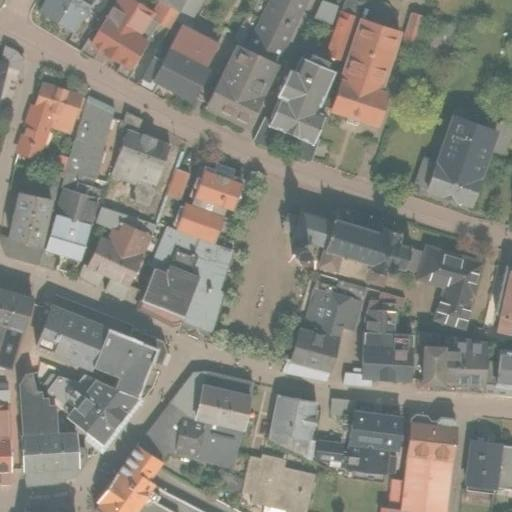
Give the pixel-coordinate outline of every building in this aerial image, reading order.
[(51,0),(43,13),(76,33),(96,0),(51,0)] [(144,0),(118,0),(93,43),(140,70),(158,40),(149,35),(160,16),(146,8),(149,2),(144,0)] [(155,0),(172,9),(181,11),(198,18),(206,0),(155,0)] [(271,0),(248,51),(277,65),(308,0),(271,0)] [(341,3),(330,0),(319,0),(315,16),(335,22),(341,3)] [(331,51),(352,57),(365,16),(345,9),(331,51)] [(428,14),(415,9),(408,30),(405,38),(418,42),(428,14)] [(408,30),(365,16),(352,57),(334,110),(384,126),(397,89),(389,87),(405,38),(408,30)] [(188,20),(159,78),(199,98),(229,41),(188,20)] [(239,47),(210,110),(252,131),(282,67),(277,65),(248,51),(239,47)] [(283,96),(271,123),(317,142),(328,115),(319,111),(337,69),(302,54),(296,68),(290,66),(278,94),(283,96)] [(83,96),(40,81),(15,152),(39,160),(50,128),(70,135),(83,96)] [(119,109),(92,96),(61,176),(95,186),(119,109)] [(477,208),(504,128),(457,112),(429,191),(477,208)] [(172,149),(126,135),(114,174),(161,188),(172,149)] [(209,177),(198,173),(186,207),(220,219),(223,214),(230,216),(240,187),(230,184),(233,176),(212,169),(209,177)] [(64,188),(56,213),(93,224),(101,200),(64,188)] [(52,198),(18,190),(7,240),(41,247),(52,198)] [(186,207),(178,204),(168,232),(210,247),(220,219),(186,207)] [(282,229),(292,232),(291,237),(297,239),(319,246),(323,248),(318,266),(337,272),(337,271),(383,286),(387,273),(391,275),(395,273),(395,269),(394,266),(401,268),(402,270),(405,269),(404,267),(417,271),(422,252),(410,248),(411,247),(410,245),(408,246),(400,244),(400,241),(398,240),(399,238),(398,238),(399,234),(402,232),(400,230),(397,232),(391,229),(384,227),(381,225),(380,226),(381,228),(379,232),(366,228),(368,226),(365,225),(364,227),(351,223),(354,214),(337,209),(336,211),(332,210),(331,211),(331,212),(330,214),(330,215),(330,216),(330,217),(331,219),(331,220),(329,219),(329,220),(299,210),(298,216),(286,213),(284,221),(282,229)] [(81,262),(93,224),(56,213),(44,251),(81,262)] [(79,278),(125,296),(149,233),(121,222),(116,237),(102,232),(91,261),(87,259),(79,278)] [(210,247),(168,232),(138,306),(208,333),(236,257),(210,247)] [(425,244),(422,252),(417,271),(415,279),(442,288),(433,320),(464,329),(484,262),(425,244)] [(511,260),(498,310),(511,314),(511,260)] [(317,285),(300,334),(341,348),(358,299),(317,285)] [(35,299),(0,288),(0,365),(13,370),(24,333),(35,299)] [(116,376),(112,385),(135,395),(150,360),(160,364),(165,351),(162,342),(132,330),(129,337),(51,304),(33,347),(89,371),(91,366),(116,376)] [(367,381),(414,382),(415,339),(401,339),(402,314),(368,313),(367,381)] [(289,367),(330,380),(341,348),(300,334),(289,367)] [(418,386),(442,387),(444,350),(420,348),(418,386)] [(444,350),(442,387),(487,390),(489,353),(444,350)] [(511,396),(511,359),(495,357),(490,394),(511,396)] [(168,453),(222,465),(232,467),(240,430),(250,396),(253,382),(204,371),(191,372),(164,409),(135,444),(162,461),(168,453)] [(19,432),(21,471),(23,471),(24,485),(58,484),(73,476),(86,461),(86,445),(76,446),(75,430),(55,431),(54,407),(49,407),(48,398),(42,399),(42,393),(38,394),(33,375),(30,373),(29,376),(25,374),(18,385),(21,432),(19,432)] [(91,381),(65,420),(107,450),(142,399),(135,395),(112,385),(83,374),(82,377),(91,381)] [(317,402),(276,394),(268,432),(309,441),(317,402)] [(350,478),(391,483),(395,452),(406,453),(410,415),(339,407),(335,444),(353,446),(350,478)] [(0,477),(17,477),(15,413),(1,414),(1,409),(0,408),(0,477)] [(418,420),(409,507),(385,505),(384,511),(455,511),(465,425),(418,420)] [(511,441),(471,437),(466,485),(511,489),(511,441)] [(206,511),(148,480),(156,471),(162,461),(135,444),(129,453),(114,473),(94,501),(97,503),(92,509),(96,511),(206,511)] [(260,459),(248,456),(240,491),(251,494),(249,502),(286,511),(285,511),(305,511),(314,475),(284,467),(285,460),(261,454),(260,459)]
